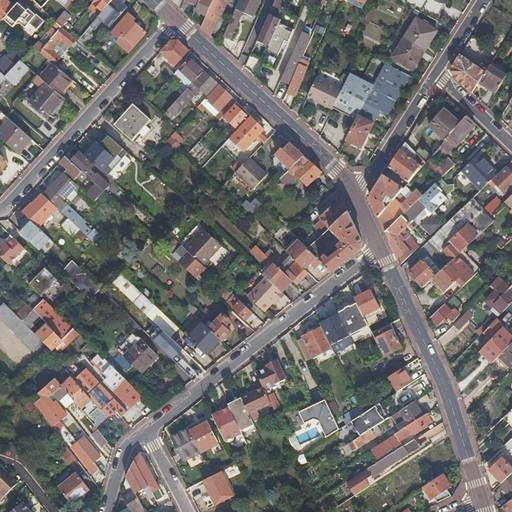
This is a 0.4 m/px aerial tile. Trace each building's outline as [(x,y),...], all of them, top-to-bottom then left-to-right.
[(21,0),(4,19),(13,27),(18,21),(25,28),(29,23),(37,30),(45,21),(37,14),(36,15),(29,8),(30,7),(21,0)] [(77,40),(82,45),(90,36),(87,34),(93,28),(96,31),(101,24),(103,21),(109,27),(113,22),(127,7),(118,0),(111,0),(103,10),(77,40)] [(111,0),(95,0),(89,8),(91,10),(93,8),(96,10),(99,7),(103,10),(111,0)] [(191,3),(185,0),(184,0),(181,9),(186,14),(191,3)] [(199,0),(197,5),(195,10),(206,15),(213,0),(199,0)] [(213,0),(206,15),(201,27),(210,36),(220,13),(221,13),(227,0),(213,0)] [(239,0),(223,36),(229,38),(242,11),(251,15),(257,0),(239,0)] [(257,0),(251,15),(254,16),(254,15),(253,15),(259,0),(257,0)] [(275,0),(262,29),(263,29),(270,32),(275,22),(278,16),(284,0),(275,0)] [(363,2),(357,0),(349,0),(348,3),(360,8),(363,2)] [(318,17),(320,18),(325,6),(325,5),(321,4),(319,3),(317,9),(321,11),(318,17)] [(370,7),(364,19),(370,22),(376,10),(370,7)] [(57,22),(62,27),(71,17),(64,11),(58,18),(55,21),(57,22)] [(136,19),(128,12),(111,32),(119,39),(122,36),(124,37),(126,39),(135,46),(147,33),(134,22),(136,19)] [(404,38),(425,50),(437,31),(427,25),(425,23),(417,18),(404,38)] [(39,41),(34,46),(53,63),(54,64),(62,54),(65,51),(76,39),(68,32),(62,27),(57,22),(51,28),(56,32),(55,34),(50,29),(46,33),(49,35),(46,37),(48,38),(43,44),(39,41)] [(29,23),(25,28),(24,29),(32,36),(37,30),(29,23)] [(323,28),(317,25),(314,32),(323,36),(326,30),(323,28)] [(302,32),(286,68),(293,71),(309,36),(302,32)] [(416,63),(425,50),(404,38),(392,57),(400,62),(402,63),(412,70),(416,63)] [(171,40),(161,51),(171,60),(169,62),(174,67),(189,50),(184,45),(178,40),(171,40)] [(0,71),(5,76),(21,60),(14,53),(3,64),(0,61),(0,71)] [(485,72),(460,55),(452,67),(453,75),(472,93),(479,82),(485,72)] [(204,70),(190,57),(177,71),(176,72),(184,79),(187,75),(193,80),(194,82),(204,70)] [(286,92),(294,96),(308,62),(301,59),(286,92)] [(28,67),(21,60),(5,76),(5,77),(13,84),(28,67)] [(54,64),(53,63),(46,71),(43,68),(38,75),(59,93),(72,79),(54,64)] [(357,116),(372,124),(378,113),(385,117),(410,76),(384,63),(373,84),(357,116)] [(160,69),(170,78),(174,73),(175,73),(165,64),(160,69)] [(489,65),(485,72),(479,82),(495,93),(506,75),(489,65)] [(37,75),(28,67),(13,84),(12,86),(28,99),(35,91),(37,93),(42,88),(33,80),(37,75)] [(204,70),(194,82),(201,88),(206,93),(217,82),(204,70)] [(175,73),(174,73),(188,86),(193,80),(187,75),(184,79),(176,72),(175,73)] [(355,119),(357,116),(373,84),(350,73),(342,88),(333,107),(355,119)] [(38,75),(37,75),(33,80),(42,88),(37,93),(35,91),(28,99),(30,101),(38,108),(42,111),(48,116),(64,97),(62,96),(59,93),(38,75)] [(319,103),(332,109),(333,107),(342,88),(316,77),(307,96),(314,99),(319,102),(319,103)] [(72,79),(59,93),(62,96),(75,82),(72,79)] [(194,82),(192,84),(198,90),(199,91),(201,88),(194,82)] [(168,109),(165,112),(171,118),(198,90),(192,84),(168,109)] [(215,115),(220,120),(224,115),(237,101),(226,91),(225,90),(219,84),(206,98),(220,111),(216,115),(215,115)] [(183,85),(177,91),(181,94),(186,88),(183,85)] [(0,97),(0,110),(2,112),(5,115),(11,108),(0,97)] [(207,107),(216,115),(220,111),(206,98),(202,102),(207,107)] [(38,108),(30,101),(28,104),(36,110),(38,108)] [(250,115),(251,114),(237,101),(224,115),(238,128),(250,115)] [(156,107),(164,114),(165,112),(168,109),(160,102),(156,107)] [(203,111),(207,107),(202,102),(198,106),(203,111)] [(139,133),(146,125),(151,120),(134,104),(115,124),(132,140),(138,135),(139,133)] [(11,108),(5,115),(16,125),(30,137),(32,139),(44,150),(51,142),(11,108)] [(445,139),(460,121),(445,108),(430,126),(434,129),(445,139)] [(2,112),(0,114),(0,136),(19,154),(25,147),(22,145),(30,137),(16,125),(5,115),(2,112)] [(264,129),(250,115),(238,128),(242,132),(237,138),(242,143),(247,138),(252,142),(264,129)] [(471,127),(474,122),(466,115),(460,121),(445,139),(444,141),(442,143),(451,151),(455,145),(464,134),(471,127)] [(361,147),(372,124),(357,116),(355,119),(345,139),(361,147)] [(150,129),(146,125),(139,133),(144,136),(150,129)] [(442,143),(444,141),(445,139),(434,129),(428,137),(439,147),(442,143)] [(108,162),(121,146),(105,132),(92,149),(108,162)] [(175,132),(171,136),(179,143),(182,139),(175,132)] [(167,146),(170,143),(173,139),(171,136),(164,144),(166,145),(167,146)] [(22,145),(25,147),(32,139),(30,137),(22,145)] [(175,148),(179,144),(173,139),(170,143),(175,148)] [(407,143),(405,141),(389,167),(409,182),(426,162),(423,159),(420,164),(412,157),(415,153),(416,152),(416,151),(407,143)] [(287,172),(304,156),(298,150),(291,143),(284,150),(282,148),(274,158),(274,166),(283,175),(287,172)] [(421,146),(416,151),(416,152),(423,159),(426,162),(430,157),(431,155),(432,155),(422,144),(421,146)] [(222,145),(216,151),(226,160),(232,154),(222,145)] [(104,190),(104,191),(109,185),(97,173),(95,175),(90,170),(95,165),(80,151),(71,161),(82,171),(87,175),(91,179),(95,183),(103,191),(104,190)] [(492,180),(498,174),(478,153),(461,170),(481,190),(492,180)] [(0,170),(8,162),(0,154),(0,170)] [(71,161),(65,156),(61,161),(68,168),(64,172),(73,180),(77,176),(78,175),(82,179),(87,175),(82,171),(71,161)] [(307,185),(322,172),(315,166),(304,156),(287,172),(291,177),(296,173),(299,176),(307,185)] [(446,172),(456,163),(450,156),(439,166),(430,157),(426,162),(441,177),(446,172)] [(235,172),(237,173),(251,159),(249,157),(235,172)] [(251,159),(237,173),(253,188),(267,173),(251,159)] [(511,186),(511,172),(506,166),(498,174),(492,180),(505,193),(511,186)] [(77,185),(63,172),(58,179),(55,181),(50,187),(49,187),(43,193),(57,206),(68,217),(77,225),(87,234),(95,242),(102,234),(94,227),(92,230),(85,223),(82,221),(84,219),(67,203),(69,202),(65,198),(75,187),(79,190),(81,188),(78,184),(77,185)] [(294,180),(299,176),(296,173),(291,177),(287,172),(283,175),(280,178),(283,182),(280,184),(284,188),(286,186),(288,187),(295,181),(294,180)] [(404,188),(384,175),(372,194),(371,202),(375,210),(379,218),(397,196),(402,190),(404,188)] [(264,186),(267,190),(273,185),(269,181),(264,186)] [(420,198),(419,199),(426,207),(432,213),(437,207),(432,201),(443,190),(436,182),(433,185),(424,194),(420,198)] [(95,200),(103,191),(95,183),(86,192),(95,200)] [(79,190),(75,187),(65,198),(69,202),(72,200),(77,194),(79,190)] [(397,196),(379,218),(382,226),(386,232),(403,215),(419,199),(420,198),(424,194),(418,188),(408,198),(402,204),(400,202),(398,200),(399,198),(397,196)] [(432,201),(437,207),(448,196),(443,190),(432,201)] [(28,217),(37,226),(57,206),(43,193),(42,192),(32,203),(31,202),(22,211),(28,217)] [(343,201),(341,197),(334,203),(329,207),(328,205),(324,209),(326,211),(319,217),(321,219),(314,226),(322,235),(329,228),(348,212),(343,201)] [(447,260),(434,272),(436,275),(456,256),(462,250),(474,239),(484,230),(495,220),(490,215),(484,209),(473,198),(467,204),(444,226),(428,242),(439,253),(441,254),(447,260)] [(419,199),(403,215),(415,228),(418,224),(413,220),(424,209),(429,214),(424,218),(425,220),(424,221),(429,227),(427,229),(431,234),(442,224),(432,213),(426,207),(419,199)] [(490,215),(501,205),(495,199),(484,209),(490,215)] [(511,228),(511,217),(501,205),(490,215),(495,220),(507,233),(510,230),(511,228)] [(186,217),(191,211),(187,207),(181,213),(186,217)] [(413,220),(418,224),(424,218),(429,214),(424,209),(413,220)] [(331,272),(360,249),(362,241),(356,227),(348,212),(329,228),(322,235),(307,247),(321,261),(331,272)] [(11,215),(7,219),(14,226),(18,222),(11,215)] [(403,215),(386,232),(392,246),(398,259),(401,264),(418,247),(416,243),(408,234),(404,237),(400,232),(408,224),(413,229),(415,228),(403,215)] [(17,229),(31,243),(42,231),(37,226),(28,217),(17,229)] [(83,239),(87,234),(77,225),(68,217),(61,224),(72,235),(76,232),(83,239)] [(203,232),(220,249),(223,246),(205,230),(203,232)] [(480,245),(489,236),(484,230),(474,239),(480,245)] [(204,266),(220,249),(203,232),(186,249),(204,266)] [(299,239),(296,236),(284,248),(287,251),(299,239)] [(299,239),(287,251),(288,251),(297,261),(305,268),(310,263),(315,267),(321,261),(307,247),(299,239)] [(173,255),(196,276),(204,267),(204,266),(186,249),(182,245),(173,255)] [(271,259),(265,254),(256,245),(251,250),(266,264),(271,259)] [(121,251),(115,246),(110,252),(116,257),(121,251)] [(297,284),(309,272),(305,268),(297,261),(288,251),(280,259),(270,249),(265,254),(271,259),(275,263),(276,264),(283,271),(292,280),(297,284)] [(462,250),(456,256),(474,276),(480,269),(462,250)] [(436,275),(434,277),(446,291),(456,281),(461,287),(474,276),(456,256),(436,275)] [(264,274),(275,263),(271,259),(266,264),(260,271),(264,274)] [(431,280),(434,277),(436,275),(434,272),(427,265),(430,263),(426,259),(424,261),(423,260),(409,272),(423,287),(431,280)] [(81,291),(84,295),(89,300),(100,288),(71,260),(61,272),(81,291)] [(281,291),(292,280),(283,271),(276,264),(275,263),(264,274),(266,276),(281,291)] [(135,272),(128,266),(123,270),(130,277),(135,272)] [(113,280),(146,313),(155,304),(122,271),(113,280)] [(492,282),(491,283),(498,289),(486,301),(493,307),(495,304),(503,312),(503,311),(506,309),(511,302),(511,286),(499,275),(492,282)] [(279,300),(285,294),(281,291),(266,276),(257,285),(274,301),(277,298),(278,299),(279,300)] [(434,277),(431,280),(444,293),(446,291),(434,277)] [(247,295),(264,311),(272,302),(274,301),(257,285),(247,295)] [(370,289),(355,297),(357,302),(363,314),(379,306),(370,289)] [(69,303),(73,306),(84,295),(81,291),(69,303)] [(246,320),(253,313),(240,301),(234,294),(227,301),(234,308),(246,320)] [(47,324),(62,340),(74,329),(62,317),(58,314),(54,309),(48,304),(43,299),(33,309),(39,315),(47,324)] [(447,301),(445,303),(453,311),(455,308),(447,301)] [(191,302),(187,307),(192,312),(196,307),(191,302)] [(363,314),(357,302),(351,305),(350,305),(345,307),(345,309),(339,312),(345,324),(351,337),(362,331),(361,329),(369,325),(367,320),(363,314)] [(0,306),(0,317),(41,358),(51,349),(36,334),(28,326),(22,320),(17,315),(4,303),(0,306)] [(58,314),(62,317),(73,306),(69,303),(58,314)] [(445,303),(430,317),(437,324),(445,317),(447,319),(449,317),(453,321),(460,314),(455,308),(453,311),(445,303)] [(493,307),(500,314),(502,313),(503,312),(495,304),(493,307)] [(27,305),(17,315),(22,320),(32,310),(27,305)] [(363,314),(367,320),(382,313),(379,306),(363,314)] [(192,312),(197,317),(202,312),(196,307),(192,312)] [(198,318),(209,328),(217,318),(216,317),(211,322),(209,320),(213,315),(205,308),(202,312),(197,317),(198,318)] [(22,320),(28,326),(39,315),(33,309),(32,310),(22,320)] [(466,309),(453,324),(458,329),(472,314),(466,309)] [(509,316),(511,318),(511,317),(511,314),(506,309),(503,311),(503,312),(502,313),(507,318),(509,316)] [(95,316),(90,311),(85,314),(83,315),(89,320),(95,316)] [(221,339),(222,340),(230,332),(229,330),(224,326),(226,324),(230,320),(222,313),(217,318),(209,328),(221,339)] [(28,326),(36,334),(47,324),(39,315),(28,326)] [(185,333),(206,354),(221,339),(209,328),(198,318),(185,333)] [(485,330),(483,332),(487,335),(480,343),(483,347),(501,329),(504,326),(497,318),(489,326),(485,330)] [(402,325),(399,319),(393,322),(379,329),(373,332),(385,356),(402,346),(394,329),(402,325)] [(36,334),(51,349),(52,350),(62,340),(47,324),(36,334)] [(436,330),(441,337),(448,329),(446,325),(442,324),(436,330)] [(321,362),(336,354),(332,347),(329,340),(323,327),(303,337),(304,338),(297,341),(307,360),(310,358),(309,356),(312,355),(313,357),(318,355),(321,362)] [(74,329),(62,340),(67,345),(67,344),(78,333),(74,329)] [(483,347),(480,350),(493,362),(497,358),(499,356),(511,342),(511,339),(501,329),(483,347)] [(125,356),(141,341),(134,334),(118,349),(125,356)] [(125,356),(141,372),(158,356),(142,339),(141,341),(125,356)] [(62,340),(52,350),(56,354),(67,345),(62,340)] [(508,366),(511,369),(511,367),(511,342),(499,356),(507,364),(508,366)] [(129,410),(129,411),(144,397),(143,396),(102,357),(99,354),(91,362),(95,365),(108,378),(103,383),(129,410)] [(499,356),(497,358),(506,368),(508,366),(507,364),(499,356)] [(268,366),(277,385),(287,380),(277,359),(266,364),(268,366)] [(107,416),(115,425),(124,419),(123,417),(128,413),(129,411),(129,410),(103,383),(101,385),(88,371),(86,369),(82,373),(73,363),(68,366),(65,369),(71,376),(92,399),(107,416)] [(90,369),(103,383),(108,378),(95,365),(90,369)] [(265,391),(277,385),(268,366),(256,372),(264,387),(265,391)] [(101,385),(103,383),(90,369),(88,371),(101,385)] [(407,373),(397,379),(402,389),(413,382),(407,373)] [(68,393),(75,401),(95,426),(98,430),(103,425),(101,422),(107,416),(92,399),(71,376),(61,385),(68,393)] [(55,378),(46,386),(59,402),(68,393),(61,385),(55,378)] [(46,386),(38,393),(41,397),(60,420),(67,415),(59,406),(61,404),(59,402),(46,386)] [(257,410),(271,403),(266,393),(265,391),(264,387),(249,394),(241,398),(253,421),(260,418),(257,410)] [(271,403),(274,409),(279,406),(271,390),(266,393),(271,403)] [(61,404),(65,409),(75,401),(68,393),(59,402),(61,404)] [(430,399),(426,394),(415,401),(400,410),(406,420),(397,426),(382,435),(385,440),(424,415),(421,411),(423,409),(421,405),(430,399)] [(313,400),(314,404),(325,398),(324,395),(313,400)] [(60,420),(41,397),(35,402),(58,430),(64,425),(60,420)] [(241,431),(254,425),(253,421),(241,398),(228,404),(229,406),(241,431)] [(318,420),(326,437),(340,428),(333,414),(329,405),(328,403),(325,398),(314,404),(303,409),(309,420),(314,418),(318,420)] [(30,402),(25,406),(29,411),(34,406),(30,402)] [(35,402),(34,404),(52,427),(56,432),(58,430),(35,402)] [(329,405),(333,414),(339,411),(335,403),(334,403),(329,405)] [(378,409),(376,405),(365,413),(362,414),(348,423),(346,424),(349,428),(355,425),(361,435),(371,429),(377,425),(385,420),(383,416),(384,415),(385,414),(385,413),(385,412),(385,411),(385,410),(384,409),(383,408),(382,408),(380,408),(379,408),(378,409)] [(242,432),(241,431),(229,406),(213,415),(215,420),(225,440),(226,440),(229,441),(232,439),(233,436),(234,435),(234,436),(242,432)] [(511,406),(502,416),(511,427),(511,425),(511,406)] [(362,414),(365,413),(363,409),(360,410),(358,407),(349,413),(351,416),(349,417),(346,419),(348,423),(362,414)] [(309,420),(303,409),(299,411),(305,422),(309,420)] [(406,420),(400,410),(392,415),(395,419),(394,420),(397,426),(406,420)] [(427,414),(424,415),(385,440),(371,449),(377,457),(379,461),(403,445),(400,441),(412,433),(412,434),(432,422),(430,418),(427,414)] [(205,416),(187,425),(189,428),(206,418),(205,416)] [(201,452),(202,453),(220,443),(206,418),(189,428),(201,452)] [(381,433),(377,425),(371,429),(376,436),(381,433)] [(102,446),(108,441),(98,430),(95,426),(92,428),(96,432),(92,435),(102,446)] [(201,452),(189,428),(172,437),(185,461),(201,452)] [(376,436),(371,429),(361,435),(349,442),(354,450),(376,436)] [(420,446),(415,438),(414,439),(403,446),(368,469),(372,475),(373,476),(420,446)] [(511,438),(504,446),(511,454),(511,467),(503,457),(489,469),(502,483),(511,473),(511,438)] [(80,446),(82,448),(94,463),(100,458),(87,440),(80,446)] [(354,450),(349,442),(344,446),(348,454),(354,450)] [(403,446),(403,445),(379,461),(367,468),(368,469),(403,446)] [(67,447),(67,446),(60,451),(69,462),(76,457),(75,456),(67,447)] [(94,474),(99,469),(94,463),(82,448),(76,453),(94,474)] [(140,455),(135,460),(151,491),(154,496),(160,492),(140,455)] [(379,461),(377,457),(358,469),(360,473),(367,468),(379,461)] [(151,491),(135,460),(126,477),(134,492),(145,486),(148,493),(151,491)] [(372,475),(368,469),(358,475),(349,481),(347,482),(356,495),(357,494),(366,488),(370,486),(366,480),(372,475)] [(0,499),(12,487),(7,481),(11,477),(6,472),(4,474),(1,470),(0,470),(0,499)] [(58,485),(72,503),(90,489),(76,471),(58,485)] [(228,490),(218,472),(213,475),(199,481),(209,500),(228,490)] [(511,473),(502,483),(500,484),(506,491),(509,494),(511,496),(511,473)] [(447,489),(451,487),(442,474),(423,487),(428,495),(431,499),(432,500),(434,498),(447,489)] [(7,481),(12,487),(16,483),(11,477),(7,481)] [(134,492),(126,477),(124,486),(128,494),(122,498),(129,509),(130,511),(138,511),(139,511),(138,511),(144,511),(145,511),(134,492)] [(438,503),(452,496),(447,489),(434,498),(438,503)] [(30,511),(23,502),(11,511),(30,511)] [(330,503),(319,510),(320,511),(329,511),(334,509),(330,503)]
